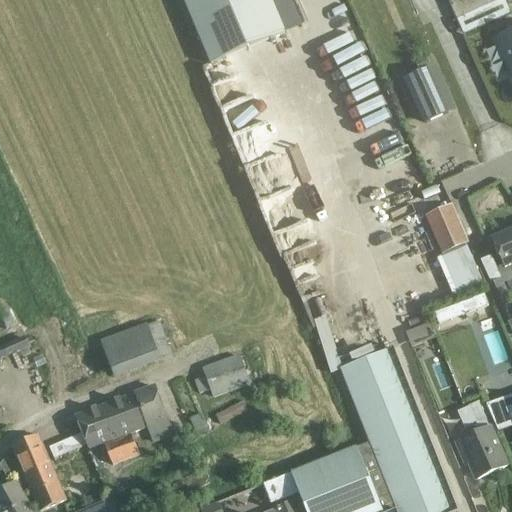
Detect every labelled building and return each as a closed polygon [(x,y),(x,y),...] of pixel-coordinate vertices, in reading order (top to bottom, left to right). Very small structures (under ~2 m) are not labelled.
[(290,0),(183,0),(211,66),(285,35),(284,30),(300,23),(290,0)] [(501,0),(446,0),(447,2),(456,21),(501,0)] [(511,32),(496,40),(511,76),(511,32)] [(423,125),(455,111),(436,67),(403,81),(423,125)] [(444,254),(448,253),(464,246),(466,245),(450,207),(427,217),(428,219),(443,254),(444,254)] [(511,263),(511,230),(491,240),(503,267),(511,263)] [(511,304),(501,279),(490,284),(507,324),(511,335),(511,304)] [(7,310),(0,312),(0,318),(6,330),(14,326),(7,310)] [(160,322),(147,327),(158,358),(171,354),(160,322)] [(93,340),(107,378),(154,361),(140,323),(93,340)] [(412,348),(435,339),(429,324),(406,333),(412,348)] [(23,338),(0,348),(0,360),(19,352),(23,359),(30,356),(23,338)] [(299,493),(305,511),(390,511),(396,510),(396,511),(456,511),(392,349),(340,370),(369,443),(291,474),(299,493)] [(239,356),(202,370),(205,378),(194,382),(199,395),(210,391),(213,400),(249,387),(243,370),(249,368),(245,356),(240,358),(239,356)] [(154,387),(75,416),(89,449),(148,428),(153,442),(172,435),(154,387)] [(242,402),(216,415),(221,425),(247,412),(242,402)] [(468,408),(457,413),(464,429),(475,424),(479,433),(459,442),(476,481),(508,467),(491,428),(479,403),(468,408)] [(201,415),(190,421),(199,438),(210,432),(201,415)] [(80,434),(66,440),(71,453),(86,447),(80,434)] [(37,436),(12,447),(39,511),(41,511),(66,501),(37,436)] [(131,436),(106,445),(113,466),(138,457),(131,436)] [(204,471),(174,488),(180,500),(210,483),(204,471)] [(299,493),(291,474),(263,485),(271,504),(299,493)] [(32,511),(16,483),(0,492),(0,511),(32,511)] [(79,511),(110,511),(106,501),(79,511)] [(301,511),(297,501),(276,509),(276,510),(270,511),(301,511)]
